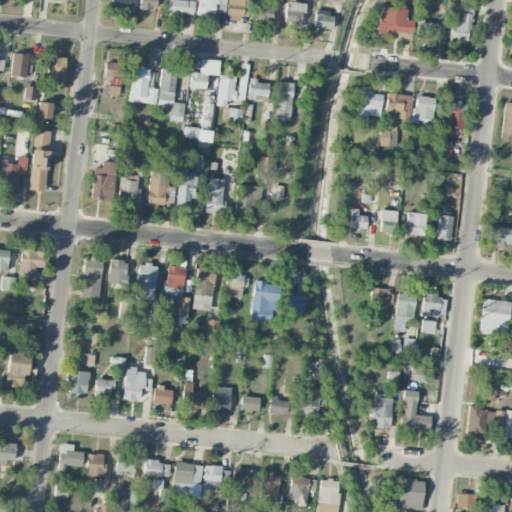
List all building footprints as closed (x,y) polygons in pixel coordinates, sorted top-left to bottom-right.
[(137,8),(155,10),(155,0),(111,0),(111,6),(137,8)] [(168,0),(167,12),(191,16),(193,2),(181,0),(168,0)] [(225,14),(225,0),(197,0),(196,15),(213,17),(214,12),(225,14)] [(243,0),(227,0),(226,20),(241,22),(243,0)] [(271,23),(274,0),(256,0),(254,20),(271,23)] [(304,4),(286,2),(284,25),(301,27),(304,4)] [(379,6),(376,34),(395,36),(395,33),(411,34),(413,21),(404,20),(406,8),(379,6)] [(470,7),(452,6),(451,41),(469,42),(470,7)] [(331,13),(314,13),(313,29),(331,29),(331,13)] [(443,37),(445,24),(417,20),(415,34),(443,37)] [(26,77),(27,54),(11,53),(10,76),(26,77)] [(55,73),(54,79),(64,80),(65,58),(48,57),(47,73),(55,73)] [(218,76),(219,60),(200,59),(199,73),(189,72),(188,89),(205,90),(206,75),(218,76)] [(123,63),(104,63),(103,78),(122,78),(123,63)] [(128,102),(155,104),(156,88),(151,88),(153,70),(131,67),(128,102)] [(176,71),(161,69),(156,105),(170,107),(168,120),(182,122),(184,104),(172,102),(176,71)] [(232,101),(235,79),(219,77),(215,106),(225,107),(226,100),(232,101)] [(267,101),(268,82),(248,81),(247,100),(267,101)] [(275,120),(291,120),(291,82),(275,82),(275,120)] [(36,87),(25,86),(23,99),(35,100),(36,87)] [(107,95),(118,96),(119,87),(107,86),(107,95)] [(381,93),(358,92),(357,121),(366,122),(366,116),(380,117),(381,93)] [(410,96),(386,94),(383,129),(380,128),(378,146),(395,148),(396,126),(408,127),(410,96)] [(411,125),(430,128),(434,98),(415,95),(411,125)] [(50,119),(51,103),(38,102),(36,118),(50,119)] [(463,128),(464,102),(448,102),(448,115),(440,115),(440,128),(463,128)] [(201,126),(210,127),(212,104),(203,103),(201,126)] [(511,103),(502,103),(501,139),(511,139),(511,103)] [(223,121),(241,122),(241,109),(223,108),(223,121)] [(182,137),(195,139),(197,129),(183,126),(182,137)] [(211,131),(197,130),(196,142),(210,142),(211,131)] [(29,191),(45,192),(48,131),(31,131),(29,191)] [(94,156),(108,158),(109,145),(96,143),(94,156)] [(145,177),(146,156),(138,156),(136,176),(145,177)] [(26,158),(17,157),(16,163),(0,161),(0,186),(14,187),(15,174),(24,176),(26,158)] [(114,162),(101,162),(101,168),(92,168),(91,199),(113,200),(114,162)] [(169,169),(151,167),(146,203),(172,206),(174,188),(167,187),(169,169)] [(138,176),(119,174),(117,202),(137,204),(138,176)] [(189,198),(195,199),(196,176),(178,175),(176,208),(188,209),(189,198)] [(205,213),(222,214),(223,186),(206,186),(205,213)] [(255,186),(236,186),(235,213),(254,214),(255,186)] [(279,187),(271,187),(271,199),(279,199),(279,187)] [(430,208),(438,208),(439,190),(431,190),(430,208)] [(365,229),(366,216),(357,215),(357,209),(349,209),(348,228),(365,229)] [(396,211),(379,210),(378,233),(395,234),(396,211)] [(406,234),(424,235),(425,214),(407,213),(406,234)] [(449,240),(451,216),(438,215),(436,238),(449,240)] [(486,244),(511,246),(511,227),(488,226),(486,244)] [(0,270),(7,271),(8,249),(0,248),(0,270)] [(38,251),(19,250),(19,280),(37,281),(38,251)] [(100,259),(82,258),(80,297),(99,298),(100,259)] [(107,283),(123,284),(125,261),(109,259),(107,283)] [(136,299),(154,300),(155,265),(137,264),(136,299)] [(213,269),(194,268),(193,310),(211,310),(213,269)] [(241,297),(242,273),(225,273),(224,297),(241,297)] [(0,289),(11,291),(13,277),(1,276),(0,289)] [(249,321),(273,323),(277,284),(253,282),(249,321)] [(371,289),(370,297),(365,297),(363,322),(380,324),(382,305),(391,306),(393,291),(371,289)] [(395,293),(393,332),(404,332),(404,322),(413,322),(414,294),(395,293)] [(446,298),(422,294),(419,314),(443,317),(446,298)] [(288,302),(287,302),(288,312),(303,311),(303,295),(287,296),(288,302)] [(188,298),(181,298),(180,316),(187,317),(188,298)] [(507,336),(508,301),(480,300),(478,335),(507,336)] [(202,334),(217,335),(218,320),(203,320),(202,334)] [(420,332),(430,333),(430,321),(421,320),(420,332)] [(0,343),(8,344),(9,324),(0,324),(0,343)] [(158,365),(158,348),(145,347),(144,364),(158,365)] [(4,387),(21,389),(22,380),(26,380),(28,354),(8,352),(4,387)] [(94,356),(81,354),(80,364),(92,366),(94,356)] [(124,368),(122,399),(139,400),(139,389),(144,389),(144,372),(134,372),(134,368),(124,368)] [(410,381),(431,382),(432,368),(411,368),(410,381)] [(87,372),(67,371),(66,393),(86,394),(87,372)] [(93,396),(110,399),(112,381),(95,379),(93,396)] [(199,392),(191,392),(191,383),(182,383),(182,406),(198,406),(199,392)] [(153,387),(152,404),(170,405),(171,388),(153,387)] [(414,415),(417,392),(402,390),(400,403),(402,403),(399,426),(427,431),(429,417),(414,415)] [(210,410),(228,410),(229,395),(211,394),(210,410)] [(257,413),(258,397),(241,396),(239,411),(257,413)] [(298,417),(316,417),(317,397),(299,396),(298,417)] [(390,429),(391,397),(373,396),(373,407),(370,407),(369,428),(390,429)] [(267,413),(284,416),(286,400),(269,398),(267,413)] [(483,427),(501,428),(502,411),(467,407),(465,436),(482,437),(483,427)] [(511,425),(511,426),(511,412),(511,411),(504,411),(502,437),(511,437),(511,425)] [(0,462),(13,463),(14,444),(0,443),(0,462)] [(81,468),(81,452),(72,451),(72,444),(59,444),(58,467),(81,468)] [(102,477),(104,455),(86,454),(85,476),(102,477)] [(133,473),(134,460),(115,460),(115,473),(133,473)] [(143,476),(167,477),(167,462),(144,461),(143,476)] [(200,464),(173,463),(171,492),(190,493),(190,484),(199,485),(200,464)] [(200,492),(210,493),(211,487),(223,489),(226,468),(203,466),(200,492)] [(231,485),(249,486),(250,470),(232,469),(231,485)] [(278,474),(260,473),(259,501),(277,502),(278,474)] [(305,505),(308,478),(290,476),(287,502),(305,505)] [(398,508),(419,511),(423,481),(402,478),(398,508)] [(334,511),(339,481),(319,479),(315,511),(334,511)] [(66,498),(68,485),(55,484),(53,497),(66,498)] [(474,495),(456,494),(455,508),(473,508),(474,495)] [(502,511),(503,503),(480,502),(479,511),(502,511)]
